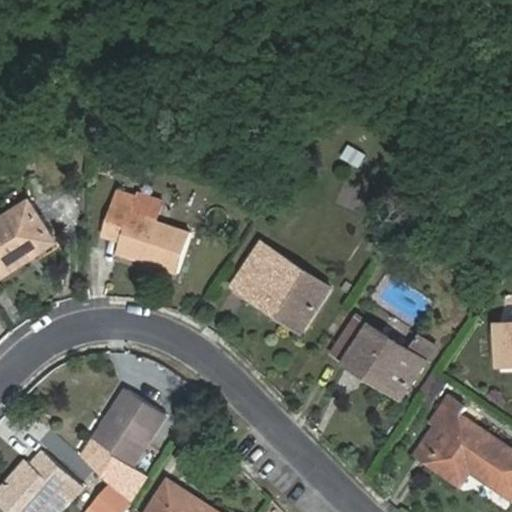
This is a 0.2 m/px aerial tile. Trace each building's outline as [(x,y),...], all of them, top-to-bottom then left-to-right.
[(358,167),(366,153),(347,143),(340,157),(358,167)] [(138,199),(119,192),(103,235),(123,242),(119,253),(179,274),(193,235),(156,222),(133,215),(138,199)] [(138,199),(133,215),(156,222),(163,200),(141,192),(138,199)] [(53,234),(33,204),(0,224),(0,274),(2,279),(29,261),(24,253),(53,234)] [(304,332),(332,290),(264,244),(255,257),(266,265),(251,287),(286,310),(281,317),(304,332)] [(413,354),(360,319),(336,353),(404,399),(438,349),(423,339),(413,354)] [(511,326),(500,327),(502,365),(511,364),(511,326)] [(128,390),(94,443),(134,469),(169,415),(128,390)] [(428,462),(462,486),(473,471),(511,497),(511,450),(462,416),(467,409),(451,397),(432,425),(447,435),(428,462)] [(29,461),(0,493),(0,500),(13,511),(41,511),(61,491),(72,501),(85,488),(47,452),(34,465),(29,461)] [(223,511),(171,478),(147,511),(223,511)] [(128,511),(135,503),(113,484),(92,507),(97,511),(128,511)]
